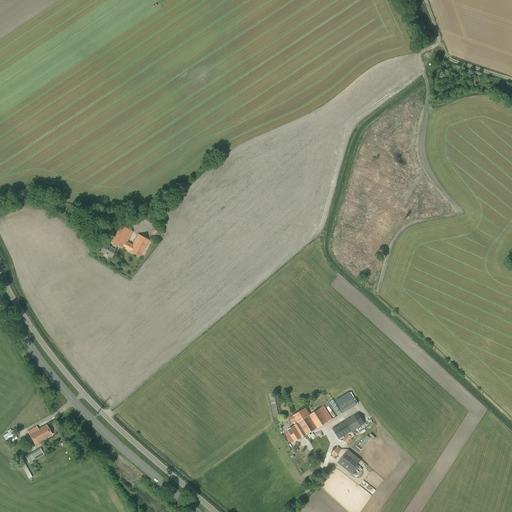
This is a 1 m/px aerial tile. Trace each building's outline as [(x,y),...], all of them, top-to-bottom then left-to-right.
[(133,244),(127,242),(133,231),(121,225),(111,242),(113,243),(111,247),(105,244),(101,252),(112,258),(116,250),(115,249),(117,245),(140,257),(149,240),(138,234),(133,244)] [(152,235),(160,238),(163,231),(155,228),(152,235)] [(338,415),(342,413),(333,399),(330,402),(338,415)] [(343,413),(350,408),(345,401),(338,405),(343,413)] [(300,425),(306,435),(329,421),(322,409),(311,416),(306,408),(297,413),(300,418),(299,418),(303,424),(300,425)] [(287,430),(295,441),(306,435),(300,425),(303,424),(299,418),(300,418),(297,413),(289,418),(290,418),(288,419),(290,423),(292,422),(296,420),(298,423),(287,430)] [(345,420),(332,428),(339,439),(352,431),(345,420)] [(52,434),(46,425),(38,429),(36,426),(27,431),(35,444),(52,434)] [(11,431),(10,429),(7,431),(8,432),(3,435),(6,440),(16,435),(13,430),(11,431)] [(347,444),(352,437),(348,434),(343,440),(347,444)] [(359,452),(364,445),(360,442),(358,444),(354,448),(359,452)] [(338,446),(331,454),(335,457),(342,449),(338,446)] [(26,456),(29,462),(33,460),(35,459),(31,453),(26,456)] [(350,473),(358,464),(345,453),(337,463),(350,473)]
